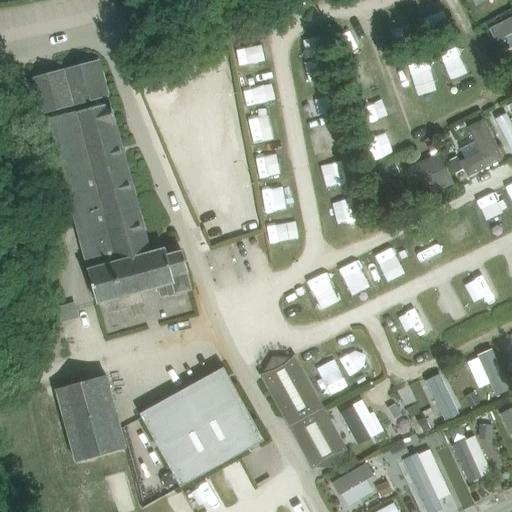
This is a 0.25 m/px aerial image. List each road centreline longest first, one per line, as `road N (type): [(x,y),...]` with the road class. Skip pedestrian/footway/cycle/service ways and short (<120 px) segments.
road 1 (residential): [(0,52),(105,28),(165,0)]
road 2 (unknown): [(511,307),(425,351),(400,344),(382,308)]
